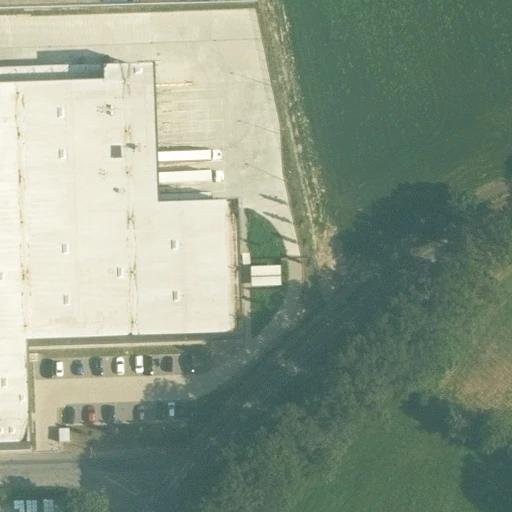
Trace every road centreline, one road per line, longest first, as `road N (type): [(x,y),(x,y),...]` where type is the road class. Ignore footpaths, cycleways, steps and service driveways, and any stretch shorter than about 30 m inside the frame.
road 1 (tertiary): [(511,216),(348,321),(235,429),(184,493)]
road 2 (residential): [(184,493),(137,471),(68,467)]
